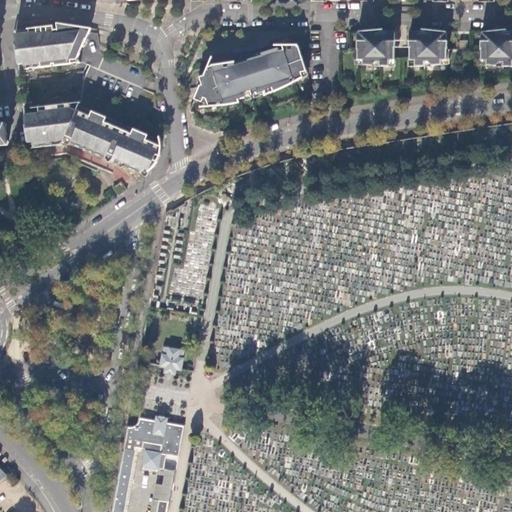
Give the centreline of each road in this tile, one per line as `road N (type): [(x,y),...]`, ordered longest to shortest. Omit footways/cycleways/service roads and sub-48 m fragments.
road 1 (tertiary): [(511,101),(288,136),(184,178)]
road 2 (secondary): [(90,511),(61,442),(0,375)]
road 3 (residential): [(0,12),(120,21),(158,40)]
road 4 (residential): [(158,40),(184,178)]
road 5 (tertiary): [(0,313),(95,239)]
